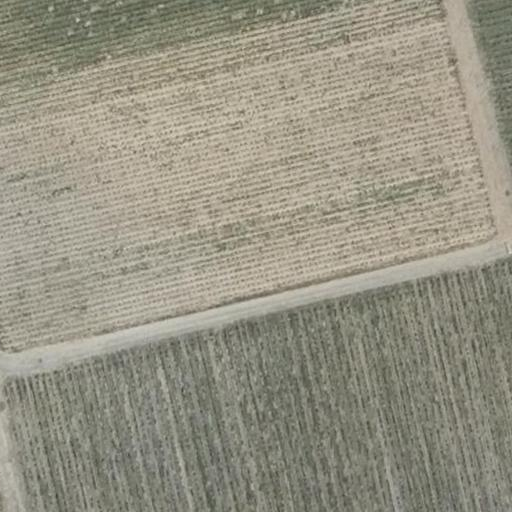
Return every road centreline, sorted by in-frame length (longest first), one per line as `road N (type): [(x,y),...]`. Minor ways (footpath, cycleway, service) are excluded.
road 1 (track): [(511,245),(0,369)]
road 2 (track): [(511,229),(456,0)]
